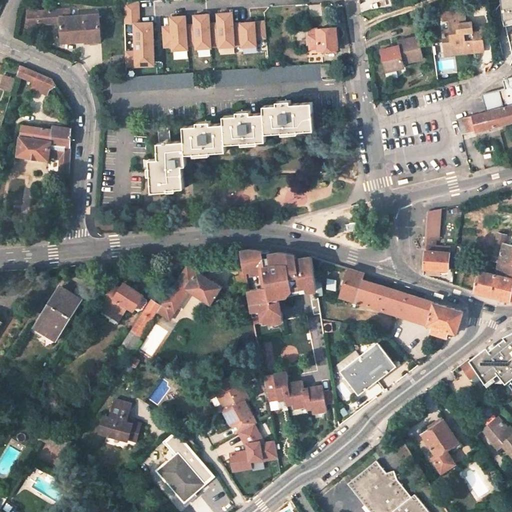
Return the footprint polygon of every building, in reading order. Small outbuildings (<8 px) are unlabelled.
[(511,0),(501,0),(503,20),(511,17),(511,0)] [(127,52),(127,66),(156,65),(154,22),(140,22),(139,2),(125,3),(126,23),(133,22),(133,51),(127,52)] [(87,43),(103,42),(100,14),(71,16),(71,9),(39,11),(39,9),(28,10),(29,25),(62,23),(63,38),(87,37),(87,42),(87,43)] [(445,55),(484,51),(481,27),(472,28),(473,31),(468,32),(467,23),(466,11),(442,13),(443,22),(449,21),(450,31),(443,31),(445,55)] [(219,23),(210,23),(212,45),(220,44),(220,48),(235,47),(234,22),(233,13),(218,14),(219,23)] [(195,24),(187,25),(188,47),(197,46),(197,49),(212,48),(212,45),(210,23),(210,14),(195,15),(195,24)] [(169,26),(160,27),(162,48),(170,48),(170,51),(189,50),(188,47),(187,25),(186,16),(168,17),(169,26)] [(266,20),(234,22),(235,47),(258,45),(258,41),(268,40),(266,20)] [(340,48),(338,27),(309,29),(310,48),(319,47),(319,49),(322,49),(338,48),(340,48)] [(418,37),(399,41),(400,45),(382,49),(387,71),(405,67),(404,63),(423,59),(418,37)] [(324,75),(332,75),(331,63),(323,64),(324,75)] [(216,85),(324,78),(324,75),(323,64),(215,71),(216,85)] [(18,75),(26,78),(29,69),(20,65),(18,75)] [(29,69),(26,78),(35,82),(32,88),(48,95),(50,90),(56,86),(52,79),(29,69)] [(112,92),(196,86),(195,73),(112,78),(112,92)] [(511,76),(503,79),(505,87),(482,93),(484,103),(486,111),(511,103),(511,76)] [(16,80),(5,77),(0,90),(12,94),(16,80)] [(267,141),(267,133),(274,133),(292,131),(315,129),(313,102),(293,104),(292,100),(278,100),(279,104),(265,105),(266,113),(252,114),(252,110),(239,111),(239,115),(225,116),(226,123),(212,124),(212,120),(198,121),(198,125),(185,126),(186,140),(160,142),(160,148),(163,147),(164,158),(152,159),(154,192),(170,190),(170,189),(185,188),(185,174),(185,166),(188,166),(187,154),(205,152),(228,151),(227,144),(246,142),(267,141)] [(511,103),(486,111),(487,112),(473,116),(477,130),(500,124),(511,120),(511,103)] [(473,114),(458,118),(461,133),(477,130),(473,116),(473,114)] [(54,129),(23,124),(18,156),(50,160),(50,158),(61,159),(61,158),(71,160),(72,138),(72,131),(72,128),(54,125),(54,129)] [(160,148),(151,148),(152,159),(164,158),(163,147),(160,148)] [(71,160),(61,158),(60,175),(70,175),(71,160)] [(436,242),(437,237),(440,237),(442,209),(428,211),(426,240),(425,251),(424,269),(426,269),(441,269),(449,270),(450,253),(436,252),(436,242)] [(496,274),(479,270),(475,292),(507,300),(511,300),(511,244),(505,242),(507,235),(498,233),(492,261),(499,262),(496,274)] [(465,262),(466,248),(458,247),(456,261),(465,262)] [(249,290),(254,320),(264,319),(265,323),(284,320),(282,311),(279,308),(275,309),(275,306),(272,306),(271,299),(280,298),(295,296),(295,294),(311,291),(312,301),(320,300),(316,277),(314,263),(313,257),(295,259),(295,257),(293,258),(292,254),(283,253),(278,253),(274,253),(274,252),(250,249),(242,251),(245,270),(251,269),(252,274),(257,273),(260,288),(249,290)] [(322,276),(319,262),(314,263),(316,277),(322,276)] [(211,302),(222,286),(212,280),(208,277),(188,264),(163,302),(176,311),(190,289),(211,302)] [(349,268),(340,296),(355,301),(355,302),(357,302),(357,303),(359,304),(359,303),(428,323),(429,323),(434,325),(433,331),(448,335),(449,332),(450,329),(455,331),(457,332),(463,310),(444,305),(434,302),(362,279),(364,273),(356,270),(349,268)] [(246,275),(233,277),(230,280),(230,286),(227,286),(227,289),(242,287),(241,283),(247,283),(246,275)] [(121,289),(114,284),(102,304),(121,317),(128,306),(134,309),(136,306),(140,309),(143,308),(147,301),(147,299),(143,296),(144,294),(136,290),(132,287),(125,283),(121,289)] [(83,299),(62,286),(36,328),(54,339),(69,315),(72,317),(83,299)] [(282,311),(280,298),(271,299),(272,306),(275,306),(275,309),(279,308),(282,311)] [(161,306),(152,300),(133,330),(141,336),(158,311),(161,306)] [(158,311),(170,319),(176,311),(163,302),(161,306),(158,311)] [(102,304),(99,308),(119,321),(121,317),(102,304)] [(133,330),(124,344),(132,350),(141,336),(133,330)] [(511,332),(505,336),(507,338),(501,341),(491,349),(489,346),(485,348),(471,359),(472,360),(479,371),(486,382),(499,373),(506,382),(511,378),(511,332)] [(426,350),(410,334),(399,344),(416,360),(426,350)] [(378,343),(342,370),(360,394),(370,386),(367,383),(384,370),(386,373),(396,366),(378,343)] [(124,362),(136,366),(139,363),(140,360),(130,353),(124,362)] [(479,371),(472,360),(464,366),(471,376),(479,371)] [(370,386),(386,373),(384,370),(367,383),(370,386)] [(55,375),(50,372),(46,378),(51,381),(55,375)] [(264,377),(269,402),(270,401),(286,399),(287,404),(294,403),(295,408),(307,406),(308,409),(314,408),(316,413),(329,410),(328,405),(326,392),(325,386),(316,387),(315,389),(311,390),(311,388),(306,389),(304,381),(296,383),(295,385),(291,386),(291,383),(288,384),(287,380),(290,379),(289,372),(264,377)] [(254,423),(257,422),(245,400),(249,398),(236,374),(214,386),(226,409),(225,410),(232,424),(233,423),(238,432),(241,431),(254,423)] [(328,405),(336,404),(334,391),(326,392),(328,405)] [(99,430),(128,439),(129,435),(137,437),(142,424),(134,421),(133,423),(128,421),(133,404),(116,398),(111,415),(105,413),(99,430)] [(286,399),(270,401),(271,411),(287,409),(286,399)] [(394,426),(399,423),(394,415),(390,418),(394,426)] [(511,431),(509,428),(499,416),(483,429),(494,441),(491,442),(497,449),(503,444),(511,454),(511,431)] [(457,439),(443,417),(434,423),(436,426),(432,429),(424,434),(438,455),(433,458),(443,473),(457,464),(451,454),(447,449),(458,441),(457,439)] [(41,422),(36,432),(40,434),(38,437),(42,439),(49,427),(41,422)] [(76,435),(57,423),(53,429),(73,441),(76,435)] [(254,423),(241,431),(248,445),(249,450),(231,454),(234,471),(252,468),(251,462),(279,458),(275,441),(264,443),(264,441),(254,423)] [(42,439),(65,453),(73,441),(49,427),(42,439)] [(161,470),(185,500),(214,475),(179,433),(168,442),(179,455),(161,470)] [(189,436),(186,439),(193,448),(197,444),(189,436)] [(458,441),(447,449),(451,454),(465,445),(460,437),(457,439),(458,441)] [(386,473),(377,460),(348,483),(371,511),(429,511),(415,493),(412,496),(398,480),(395,470),(386,473)]
